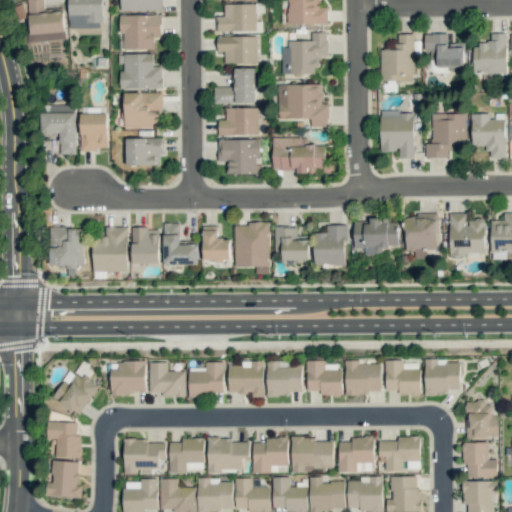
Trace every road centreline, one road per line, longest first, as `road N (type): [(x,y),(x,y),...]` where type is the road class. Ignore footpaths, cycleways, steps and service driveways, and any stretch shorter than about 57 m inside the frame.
road 1 (tertiary): [(0,328),(511,323)]
road 2 (tertiary): [(511,298),(0,303)]
road 3 (residential): [(18,511),(20,125),(0,34)]
road 4 (residential): [(119,424),(442,423)]
road 5 (residential): [(197,199),(511,185)]
road 6 (residential): [(197,199),(195,0)]
road 7 (residential): [(369,192),(360,0)]
road 8 (residential): [(361,7),(511,5)]
road 9 (residential): [(75,199),(197,199)]
